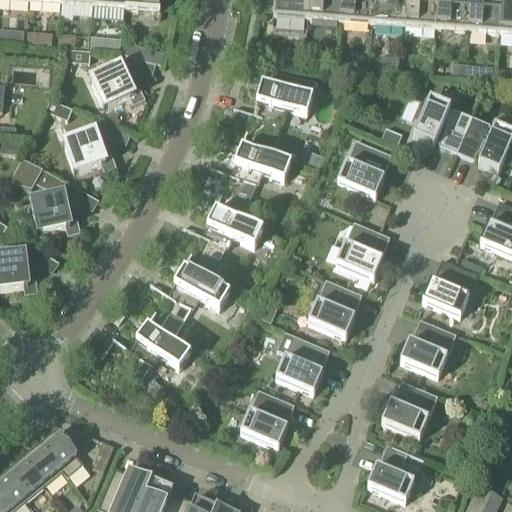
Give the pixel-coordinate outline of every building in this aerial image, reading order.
[(28,0),(28,8),(60,10),(60,0),(28,0)] [(60,0),(60,10),(92,12),(92,0),(60,0)] [(92,0),(92,12),(124,15),(124,0),(92,0)] [(124,0),(124,15),(158,17),(158,16),(156,16),(157,0),(124,0)] [(275,0),(274,21),(272,21),(272,22),(306,25),(308,0),(275,0)] [(308,0),(306,25),(338,28),(340,0),(308,0)] [(340,0),(338,28),(370,30),(372,0),(371,0),(372,1),(364,0),(340,0)] [(372,0),(370,30),(402,32),(404,0),(403,0),(404,3),(392,2),(392,0),(372,0)] [(404,0),(402,32),(434,35),(436,0),(404,0)] [(436,0),(434,35),(466,37),(468,0),(467,8),(456,7),(456,0),(436,0)] [(468,0),(466,37),(498,40),(500,0),(499,10),(488,10),(488,0),(468,0)] [(511,0),(500,0),(498,40),(511,40),(511,0)] [(27,49),(40,50),(41,36),(28,35),(27,49)] [(21,50),(21,40),(14,39),(11,42),(11,50),(21,50)] [(59,39),(58,54),(73,55),(73,40),(59,39)] [(91,41),(90,56),(106,57),(107,42),(91,41)] [(301,46),(289,45),(287,67),(299,68),(301,46)] [(121,60),(159,72),(162,60),(124,49),(121,60)] [(89,58),(65,57),(64,69),(88,70),(89,58)] [(377,77),(387,78),(388,63),(378,62),(377,77)] [(366,79),(367,67),(356,66),(355,78),(366,79)] [(452,73),(451,82),(462,83),(463,72),(454,71),(452,73)] [(132,112),(144,106),(138,94),(131,97),(119,72),(88,86),(103,117),(128,105),(132,112)] [(463,72),(462,83),(475,84),(476,75),(474,72),(463,72)] [(506,90),(508,75),(495,74),(494,89),(506,90)] [(353,92),(365,92),(366,81),(354,81),(353,92)] [(305,123),(311,104),(260,89),(254,108),(305,123)] [(432,152),(433,150),(443,128),(447,130),(438,152),(455,159),(471,123),(428,105),(412,144),(432,152)] [(49,107),(44,118),(66,127),(71,116),(49,107)] [(274,140),(277,128),(259,122),(255,135),(274,140)] [(511,140),(471,123),(455,159),(477,169),(476,171),(497,180),(511,144),(511,140)] [(0,133),(0,144),(14,146),(15,134),(0,133)] [(401,140),(385,134),(380,146),(396,152),(401,140)] [(102,179),(115,175),(111,162),(103,165),(94,138),(62,149),(73,181),(100,172),(102,179)] [(19,149),(2,147),(1,159),(18,161),(19,149)] [(282,189),(289,170),(240,151),(233,170),(282,189)] [(371,154),(363,172),(382,180),(390,162),(371,154)] [(21,165),(15,175),(36,187),(42,176),(21,165)] [(374,207),(383,186),(344,170),(336,190),(374,207)] [(242,223),(254,192),(236,185),(224,217),(242,223)] [(66,243),(79,240),(76,227),(68,228),(62,201),(29,208),(36,241),(64,235),(66,243)] [(510,239),(489,231),(486,230),(478,250),(511,264),(511,214),(498,209),(491,226),(511,235),(510,239)] [(253,255),(261,237),(214,213),(205,231),(253,255)] [(379,267),(388,245),(377,240),(352,229),(334,272),(372,288),(381,268),(379,267)] [(219,266),(224,255),(207,246),(201,258),(219,266)] [(23,302),(36,301),(34,288),(26,289),(23,260),(0,262),(0,296),(22,294),(23,302)] [(301,264),(291,260),(287,270),(296,274),(301,264)] [(477,283),(481,273),(461,264),(456,273),(477,283)] [(458,325),(477,283),(456,273),(450,271),(440,267),(431,289),(429,288),(420,309),(458,325)] [(218,317),(228,300),(182,273),(172,290),(218,317)] [(351,324),(360,302),(324,287),(306,330),(345,346),(353,325),(351,324)] [(174,341),(189,315),(173,305),(157,331),(174,341)] [(265,311),(259,324),(270,329),(275,315),(265,311)] [(436,385),(455,342),(419,327),(409,349),(407,348),(398,369),(436,385)] [(177,377),(189,361),(146,330),(134,346),(177,377)] [(319,380),(328,358),(292,343),(274,386),(312,402),(321,381),(319,380)] [(142,383),(149,372),(134,361),(126,372),(142,383)] [(226,368),(221,380),(232,385),(237,373),(226,368)] [(511,398),(511,385),(507,383),(501,394),(511,398)] [(418,446),(436,404),(400,389),(391,411),(388,410),(379,430),(418,446)] [(284,435),(293,413),(257,397),(239,440),(277,456),(286,436),(284,435)] [(55,439),(39,452),(67,485),(82,472),(55,439)] [(104,450),(91,473),(102,478),(115,454),(104,450)] [(39,452),(21,467),(44,494),(61,479),(66,485),(67,485),(39,452)] [(423,480),(401,471),(406,461),(386,452),(376,474),(374,473),(365,494),(404,510),(412,489),(418,492),(423,480)] [(21,467),(2,482),(25,509),(44,494),(21,467)] [(97,511),(137,511),(149,485),(127,476),(125,481),(113,475),(97,511)] [(2,482),(0,483),(0,511),(21,511),(25,509),(2,482)] [(149,485),(137,511),(176,511),(180,504),(169,499),(171,494),(149,485)] [(476,491),(465,511),(496,511),(501,503),(476,491)] [(180,504),(176,511),(213,511),(193,503),(191,508),(180,504)]
